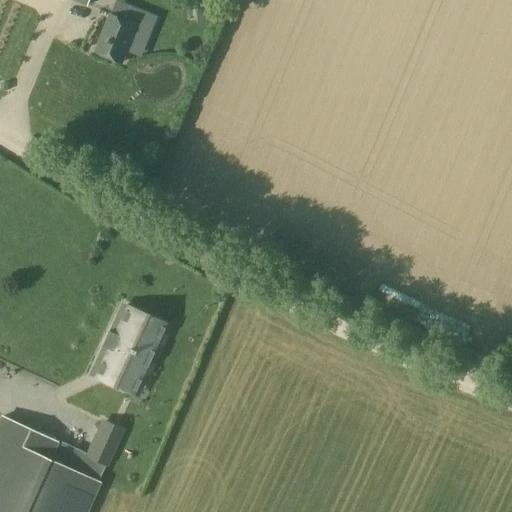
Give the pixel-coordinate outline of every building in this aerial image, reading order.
[(143,58),(162,19),(117,2),(93,54),(126,67),(132,55),(143,58)] [(199,23),(213,23),(213,8),(199,8),(199,23)] [(120,297),(86,370),(137,394),(171,321),(120,297)] [(420,304),(412,322),(474,350),(482,333),(420,304)] [(0,511),(82,511),(97,481),(46,458),(55,440),(3,416),(0,424),(0,511)] [(120,431),(119,431),(102,423),(88,455),(105,463),(120,431)]
